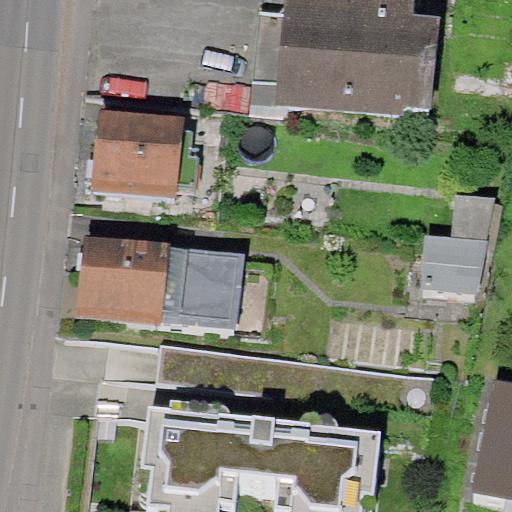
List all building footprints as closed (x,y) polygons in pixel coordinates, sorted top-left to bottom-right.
[(445,0),(280,0),(268,127),(431,137),(445,0)] [(99,134),(90,207),(177,217),(186,145),(99,134)] [(77,258),(70,330),(160,340),(168,267),(77,258)] [(511,511),(511,397),(493,393),(470,511),(475,511),(511,511)] [(386,511),(396,439),(141,406),(127,511),(386,511)]
